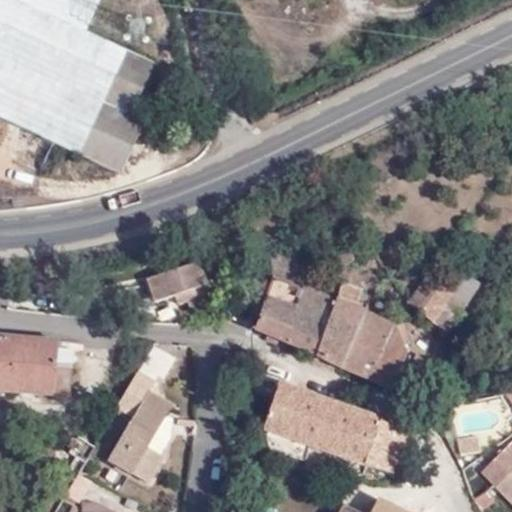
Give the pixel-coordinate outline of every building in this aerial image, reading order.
[(0,0),(0,117),(122,173),(145,122),(132,116),(155,63),(87,32),(100,0),(0,0)] [(433,243),(399,289),(404,296),(439,248),(433,243)] [(409,304),(446,253),(439,248),(404,296),(409,304)] [(270,257),(274,280),(263,311),(293,323),(324,337),(336,302),(343,284),(349,268),(340,265),(327,300),(293,288),(301,266),(272,253),(270,257)] [(466,274),(469,270),(446,253),(409,304),(408,305),(448,335),(461,317),(459,315),(447,305),(466,274)] [(213,305),(208,290),(217,287),(210,264),(153,282),(160,305),(181,299),(184,308),(193,305),(195,311),(213,305)] [(459,315),(480,283),(466,274),(447,305),(459,315)] [(361,291),(343,284),(336,302),(354,310),(361,291)] [(324,337),(317,358),(344,369),(366,315),(354,310),(336,302),(324,337)] [(293,323),(263,311),(255,331),(285,344),(293,323)] [(371,381),(395,328),(366,315),(344,369),(371,381)] [(285,344),(310,355),(317,358),(324,337),(293,323),(285,344)] [(411,344),(403,325),(395,329),(404,347),(411,344)] [(371,381),(393,390),(408,354),(404,347),(395,329),(395,328),(371,381)] [(55,392),(59,350),(59,342),(0,337),(0,390),(0,391),(55,396),(55,392)] [(70,393),(73,351),(59,350),(55,392),(70,393)] [(251,373),(258,372),(258,359),(250,359),(251,373)] [(142,479),(147,458),(161,402),(152,396),(161,384),(140,371),(119,405),(138,417),(112,459),(142,479)] [(346,410),(339,407),(282,386),(266,431),(342,458),(358,414),(346,410)] [(162,432),(175,410),(161,402),(147,458),(142,479),(149,484),(165,459),(160,456),(150,448),(162,432)] [(384,473),(394,477),(410,433),(358,414),(342,458),(384,473)] [(160,456),(172,439),(162,432),(150,448),(160,456)] [(462,455),(479,453),(477,437),(459,440),(462,455)] [(511,511),(511,440),(479,473),(480,474),(495,488),(511,505),(511,511)]
